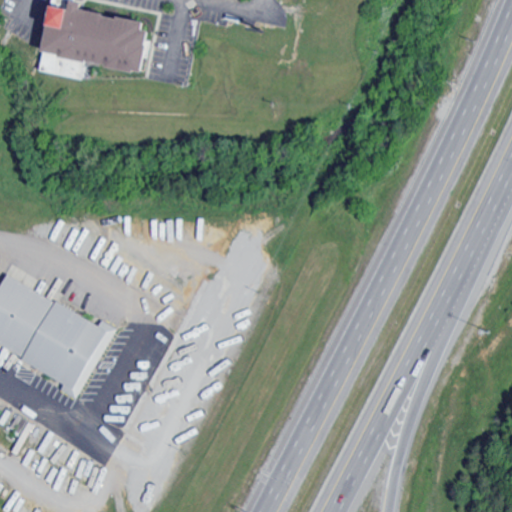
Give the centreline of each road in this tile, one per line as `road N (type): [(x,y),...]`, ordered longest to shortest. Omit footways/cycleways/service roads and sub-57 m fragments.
road 1 (motorway): [(511,11),(263,511)]
road 2 (motorway): [(333,511),(486,216)]
road 3 (motorway): [(387,511),(407,432),(486,216)]
